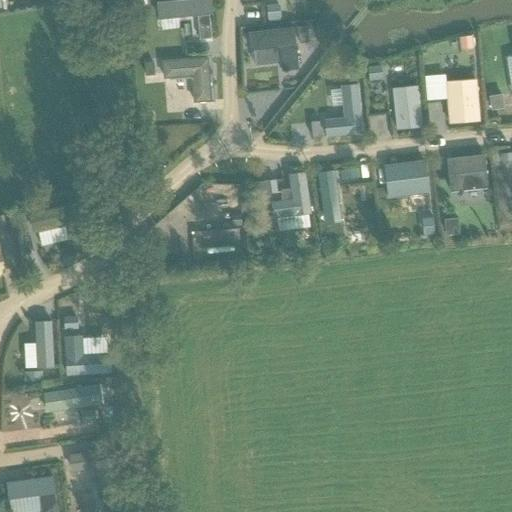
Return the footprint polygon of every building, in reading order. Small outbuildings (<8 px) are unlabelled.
[(209,0),(193,0),(158,4),(159,19),(197,15),(200,40),(211,39),(209,13),(211,13),(209,0)] [(279,5),(266,7),(268,19),(280,17),(279,5)] [(307,26),(298,28),(300,44),(309,43),(307,26)] [(293,28),(251,33),(253,50),(255,65),(281,62),(282,71),(298,69),(293,28)] [(471,36),(458,38),(460,50),(473,49),(471,36)] [(207,59),(163,62),(164,78),(192,76),(194,102),(197,102),(201,103),(204,103),(208,101),(210,101),(207,59)] [(153,63),(145,64),(146,76),(154,75),(153,63)] [(381,65),(367,67),(369,80),(383,79),(381,65)] [(480,121),(477,79),(445,81),(448,123),(480,121)] [(344,119),(325,121),(326,137),(362,133),(357,85),(341,87),(344,119)] [(423,128),(419,86),(392,89),(396,130),(423,128)] [(502,96),(490,98),(492,110),(504,108),(502,96)] [(311,122),(312,138),(321,137),(319,121),(311,122)] [(511,151),(510,152),(500,153),(502,162),(511,161),(511,151)] [(453,169),(448,169),(450,191),(487,187),(484,155),(452,159),(453,169)] [(424,162),(386,167),(389,188),(387,189),(388,198),(397,197),(398,195),(428,192),(424,162)] [(358,168),(340,171),(342,180),(359,177),(358,168)] [(334,172),(318,174),(324,216),(340,214),(334,172)] [(288,175),(291,199),(271,202),(273,221),(311,216),(305,173),(288,175)] [(277,183),(263,185),(264,195),(278,193),(277,183)] [(79,204),(29,216),(33,232),(38,230),(42,245),(70,239),(71,243),(78,242),(80,243),(87,241),(88,239),(87,232),(85,231),(79,204)] [(25,215),(16,217),(20,234),(29,233),(25,215)] [(433,217),(422,219),(424,235),(435,234),(433,217)] [(458,219),(444,220),(446,235),(459,234),(458,219)] [(76,317),(64,318),(65,330),(77,329),(76,317)] [(51,323),(35,324),(37,368),(54,367),(51,323)] [(81,336),(65,337),(67,375),(111,373),(110,354),(82,356),(81,336)] [(42,373),(24,373),(25,382),(42,381),(42,373)] [(45,411),(102,405),(100,383),(43,389),(45,411)] [(71,459),(70,462),(71,466),(73,469),(73,473),(94,470),(98,494),(115,492),(110,451),(114,450),(113,440),(98,441),(91,442),(93,452),(71,455),(71,459)] [(57,511),(52,477),(7,484),(10,511),(37,511),(41,511),(40,511),(57,511)]
